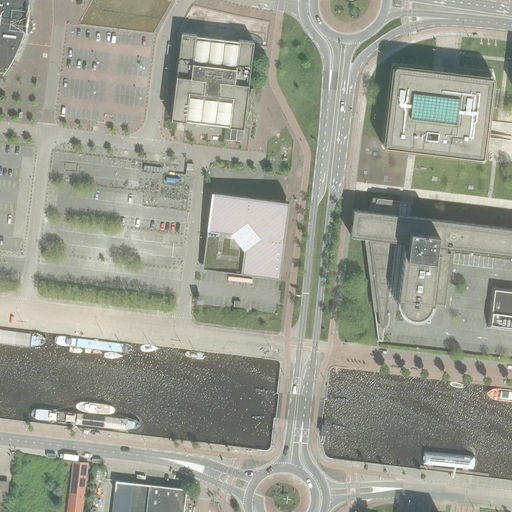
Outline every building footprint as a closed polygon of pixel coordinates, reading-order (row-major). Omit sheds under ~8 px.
[(2,75),(5,72),(7,69),(9,66),(10,64),(11,62),(13,59),(16,52),(18,49),(19,47),(20,44),(22,39),(23,35),(24,31),(26,31),(28,31),(30,29),(31,28),(31,25),(31,23),(30,21),(28,20),(27,19),(29,0),(0,0),(0,71),(4,72),(2,75)] [(243,128),(253,47),(253,42),(239,40),(238,40),(238,44),(196,38),(196,35),(181,33),(180,36),(170,119),(171,120),(177,121),(185,122),(186,121),(186,120),(228,125),(227,126),(228,126),(228,127),(242,128),(243,128)] [(494,82),(494,80),(494,79),(494,78),(493,77),(492,77),(491,76),(490,76),(443,70),(397,64),(396,64),(395,65),(394,65),(393,66),(392,66),(392,67),(391,68),(382,143),(382,144),(382,145),(382,146),(383,146),(383,147),(383,148),(384,148),(385,149),(387,150),(479,161),(480,161),(481,161),(482,160),(483,160),(484,159),(484,158),(485,157),(485,156),(494,82)] [(224,136),(224,139),(241,142),(242,138),(243,130),(242,130),(242,128),(228,127),(228,126),(227,126),(227,128),(225,128),(224,136)] [(279,279),(289,202),(262,198),(211,192),(202,269),(279,279)] [(350,234),(350,236),(351,236),(364,238),(368,238),(372,267),(368,266),(374,311),(378,341),(382,341),(387,298),(397,299),(397,300),(400,300),(400,302),(400,305),(401,307),(402,309),(403,311),(405,313),(407,315),(409,316),(411,317),(413,317),(416,317),(418,317),(420,316),(422,315),(424,314),(426,312),(428,310),(429,308),(430,306),(430,304),(445,305),(450,264),(451,255),(451,254),(447,253),(447,248),(464,250),(511,255),(511,228),(411,216),(410,216),(408,216),(397,215),(399,201),(388,200),(386,200),(386,199),(372,197),(372,198),(372,199),(376,199),(371,212),(367,211),(353,209),(350,234)] [(511,289),(492,287),(487,328),(511,331),(511,289)] [(511,390),(491,388),(490,398),(511,400),(511,390)] [(64,426),(65,416),(35,412),(34,422),(64,426)] [(163,426),(162,436),(201,441),(202,431),(163,426)] [(422,465),(477,472),(479,457),(424,450),(422,465)] [(81,511),(88,464),(73,462),(66,511),(81,511)] [(181,511),(182,510),(183,510),(183,509),(182,509),(183,500),(184,500),(183,500),(184,490),(186,491),(186,489),(159,486),(160,483),(152,482),(152,485),(116,481),(112,511),(181,511)]
